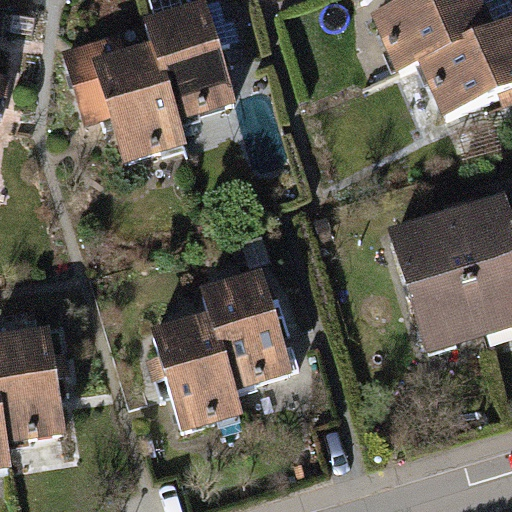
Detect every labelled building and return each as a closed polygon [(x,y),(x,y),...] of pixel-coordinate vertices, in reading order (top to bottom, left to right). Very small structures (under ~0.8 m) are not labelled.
[(205,0),(204,0),(145,19),(150,36),(175,123),(237,104),(205,0)] [(469,0),(443,0),(367,30),(387,82),(413,72),(487,44),(469,0)] [(413,72),(434,127),(511,97),(511,34),(487,44),(413,72)] [(150,36),(62,61),(82,132),(107,124),(122,178),(186,160),(175,123),(150,36)] [(511,344),(511,268),(494,215),(434,232),(473,358),(511,344)] [(434,232),(377,252),(418,376),(473,358),(434,232)] [(252,288),(186,307),(194,333),(217,415),(283,396),(252,288)] [(194,333),(143,348),(173,454),(224,440),(217,415),(194,333)] [(0,466),(51,456),(29,347),(0,352),(0,466)]
